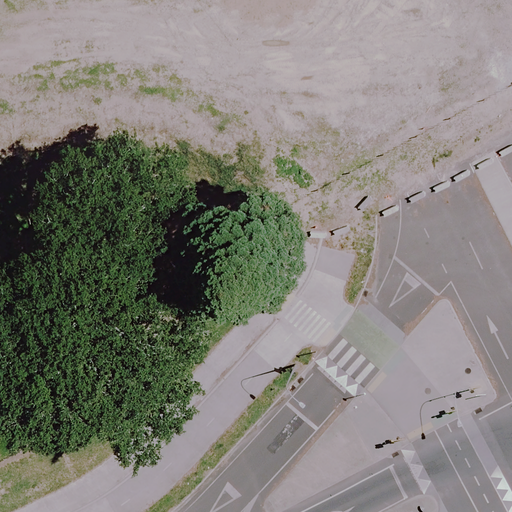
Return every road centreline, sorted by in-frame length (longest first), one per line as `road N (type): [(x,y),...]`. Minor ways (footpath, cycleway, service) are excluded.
road 1 (secondary): [(228,511),(247,498),(415,278),(458,200)]
road 2 (secondary): [(458,200),(355,0)]
road 3 (secondary): [(333,511),(511,424)]
road 4 (secondary): [(511,308),(458,200)]
